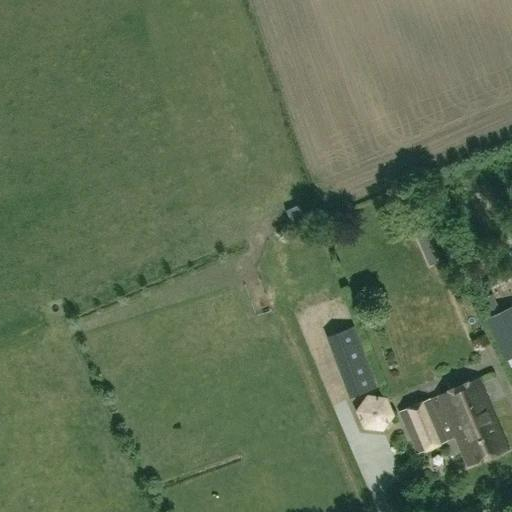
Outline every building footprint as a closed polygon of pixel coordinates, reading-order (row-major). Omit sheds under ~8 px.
[(422,249),(441,241),(434,225),(415,234),(422,249)] [(491,293),(487,284),(476,289),(480,298),(491,293)] [(511,306),(486,319),(506,359),(511,355),(511,306)] [(327,336),(350,397),(376,387),(353,326),(327,336)] [(466,466),(507,449),(477,379),(399,412),(416,454),(454,438),(466,466)]
